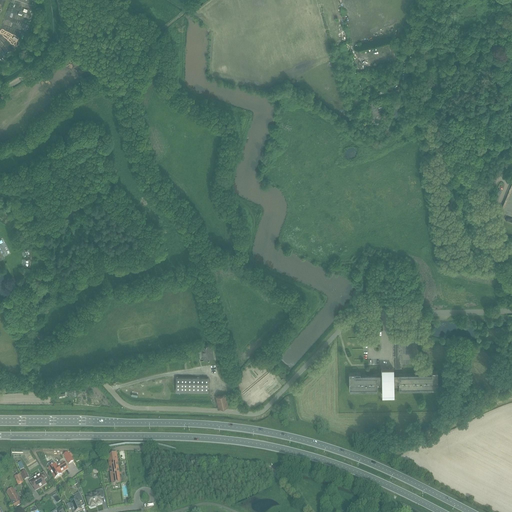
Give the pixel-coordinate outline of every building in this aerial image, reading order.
[(511,184),(501,211),(511,216),(511,184)] [(201,347),(204,360),(214,358),(210,345),(201,347)] [(377,387),(382,387),(383,395),(394,395),(394,387),(399,387),(399,388),(400,388),(400,390),(437,389),(437,387),(438,387),(438,371),(426,371),(426,372),(432,372),(432,376),(399,376),(399,374),(394,374),(394,368),(382,368),(382,374),(377,374),(377,377),(355,377),(355,373),(361,373),(360,373),(349,373),(349,389),(350,389),(350,391),(377,390),(377,388),(377,387)] [(176,393),(208,393),(208,391),(209,391),(209,390),(208,390),(208,378),(176,377),(176,393)] [(226,394),(216,397),(219,408),(229,406),(226,394)] [(64,455),(69,464),(73,461),(68,453),(64,455)] [(109,456),(108,456),(112,484),(120,483),(116,453),(109,456)] [(49,469),(55,478),(62,474),(61,473),(68,469),(64,462),(57,467),(55,464),(49,469)] [(30,481),(35,491),(46,484),(43,480),(46,478),(43,473),(41,475),(40,475),(30,481)] [(15,477),(18,485),(24,482),(20,474),(15,477)] [(10,500),(15,508),(22,503),(18,496),(17,497),(15,494),(16,493),(13,488),(6,492),(11,500),(10,500)] [(87,497),(90,507),(91,507),(91,508),(95,506),(95,505),(102,503),(101,498),(104,497),(103,489),(96,491),(97,494),(87,497)] [(81,507),(85,505),(79,493),(76,495),(76,497),(75,498),(76,502),(71,504),(71,503),(67,505),(69,509),(72,508),(73,511),(79,511),(82,510),(81,509),(82,508),(81,507)]
